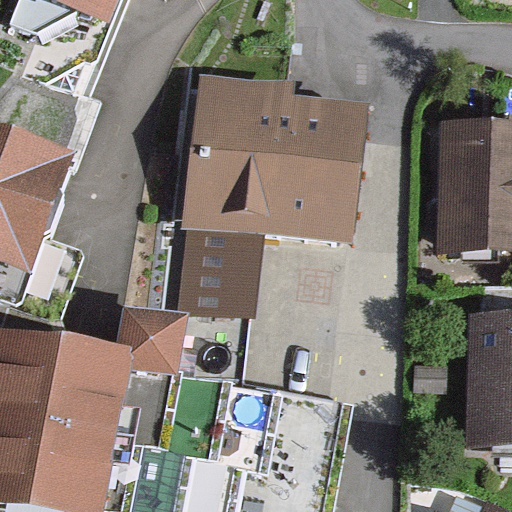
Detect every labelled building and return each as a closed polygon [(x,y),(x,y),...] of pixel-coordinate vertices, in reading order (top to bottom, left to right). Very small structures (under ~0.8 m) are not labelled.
[(0,80),(84,108),(120,0),(5,0),(0,18),(0,80)] [(340,252),(353,122),(186,105),(164,321),(242,329),(250,243),(340,252)] [(511,267),(511,149),(433,148),(431,266),(511,267)] [(0,312),(13,317),(60,178),(0,157),(0,312)] [(511,461),(511,306),(459,305),(454,460),(511,461)] [(78,322),(71,364),(90,368),(64,511),(316,511),(333,418),(173,391),(182,340),(78,322)] [(0,511),(64,511),(90,368),(71,364),(0,352),(0,511)] [(423,511),(463,511),(430,498),(423,511)]
